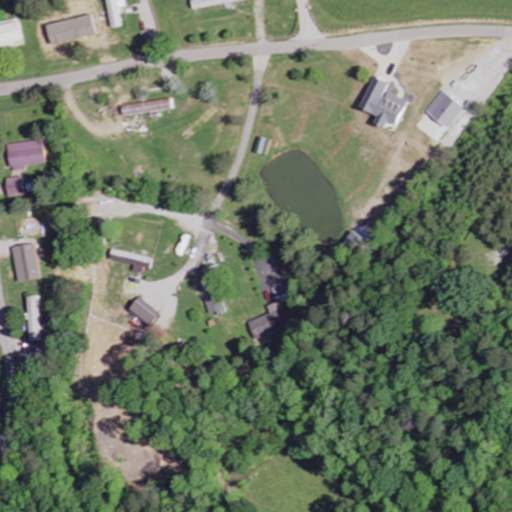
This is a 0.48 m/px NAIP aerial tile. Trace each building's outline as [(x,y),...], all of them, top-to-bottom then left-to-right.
[(106,0),(111,28),(124,26),(120,8),(126,7),(124,0),(106,0)] [(191,0),(192,8),(243,1),(242,0),(191,0)] [(398,127),(410,101),(387,91),(391,83),(375,75),(359,108),(376,116),(372,124),(383,129),(387,122),(398,127)] [(448,128),(464,108),(443,91),(426,111),(448,128)] [(218,111),(211,104),(179,135),(186,141),(218,111)] [(11,143),(12,171),(28,170),(28,165),(47,164),(45,141),(11,143)] [(8,178),(10,197),(25,196),(24,177),(8,178)] [(24,282),(41,280),(37,244),(20,246),(24,282)] [(134,272),(145,273),(146,268),(155,269),(156,257),(112,252),(111,261),(135,264),(134,272)] [(207,299),(212,316),(227,311),(222,294),(207,299)] [(43,296),(30,296),(31,341),(44,341),(43,296)] [(162,312),(139,296),(129,310),(152,326),(162,312)] [(269,305),(272,316),(251,320),(256,340),(272,336),(270,328),(288,323),(282,302),(269,305)]
